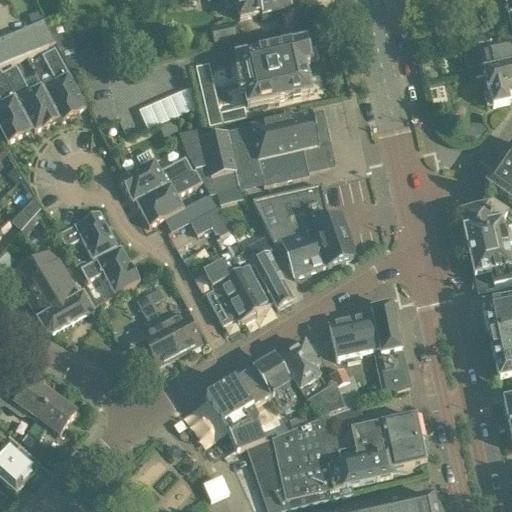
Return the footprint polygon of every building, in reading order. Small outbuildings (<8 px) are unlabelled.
[(225,0),(228,9),(231,8),(231,11),(236,10),(239,22),(261,17),(262,20),(288,14),(287,10),(294,9),(292,0),(225,0)] [(45,30),(55,48),(73,81),(103,74),(97,48),(76,54),(68,25),(45,30)] [(237,42),(233,27),(210,32),(213,47),(237,42)] [(45,30),(0,43),(0,70),(47,52),(47,51),(55,48),(45,30)] [(484,75),(511,68),(511,41),(508,42),(508,43),(478,50),(484,75)] [(304,45),(235,61),(239,77),(244,76),(248,94),(243,95),(246,111),(309,97),(309,94),(313,93),(309,76),(305,77),(304,76),(302,76),(300,69),(308,67),(304,45)] [(61,125),(86,111),(54,51),(41,59),(54,83),(42,90),(59,122),(61,125)] [(210,76),(208,67),(195,70),(197,79),(210,76)] [(511,68),(484,75),(482,75),(486,94),(482,95),(484,103),(490,102),(492,110),(508,107),(506,101),(511,100),(510,90),(511,89),(511,68)] [(59,122),(42,90),(40,87),(28,94),(15,69),(2,76),(32,133),(34,136),(59,122)] [(32,133),(2,76),(0,73),(0,134),(7,147),(32,133)] [(434,75),(424,78),(426,86),(436,83),(434,75)] [(212,84),(210,76),(197,79),(199,87),(212,84)] [(212,84),(199,87),(201,96),(214,93),(212,84)] [(144,128),(193,108),(185,88),(135,108),(144,128)] [(216,101),(214,93),(201,96),(203,104),(216,101)] [(217,110),(216,101),(203,104),(205,113),(217,110)] [(217,110),(205,113),(207,121),(219,118),(219,116),(217,110)] [(232,124),(230,114),(219,116),(219,118),(221,127),(232,124)] [(308,181),(307,174),(331,169),(319,116),(311,118),(313,131),(296,135),(297,137),(252,146),(253,148),(229,153),(226,135),(225,135),(225,136),(202,141),(200,133),(178,138),(185,157),(209,199),(215,198),(238,192),(262,186),(263,192),(308,181)] [(252,146),(297,137),(296,135),(313,131),(311,118),(310,116),(226,135),(229,153),(253,148),(252,146)] [(221,127),(219,118),(207,121),(209,130),(221,127)] [(452,126),(452,145),(453,145),(459,146),(463,146),(469,145),(472,144),(474,143),(474,138),(474,126),(452,126)] [(511,149),(503,161),(511,167),(511,149)] [(134,206),(192,175),(185,161),(160,175),(153,163),(152,163),(148,154),(136,161),(140,169),(118,182),(132,207),(134,206)] [(511,167),(503,161),(495,173),(494,175),(489,182),(488,183),(488,184),(485,188),(511,206),(511,167)] [(7,178),(14,187),(21,181),(14,172),(7,178)] [(148,231),(164,223),(183,212),(177,200),(202,187),(195,174),(192,175),(134,206),(148,231)] [(339,222),(326,227),(325,222),(328,221),(321,188),(252,204),(273,247),(280,244),(293,282),(326,271),(326,272),(353,262),(339,222)] [(241,205),(238,192),(215,198),(219,210),(241,205)] [(209,199),(183,212),(164,223),(171,236),(189,226),(217,212),(209,199)] [(33,202),(11,227),(21,235),(40,212),(33,202)] [(467,256),(510,247),(508,238),(503,239),(501,227),(501,226),(506,218),(492,209),(487,210),(487,209),(473,212),(459,217),(463,233),(462,233),(467,256)] [(230,236),(217,212),(189,226),(196,240),(211,232),(215,239),(218,238),(219,241),(230,236)] [(98,216),(58,238),(65,252),(80,244),(92,266),(117,252),(98,216)] [(247,250),(251,258),(247,260),(250,266),(276,313),(292,305),(267,258),(271,256),(263,241),(247,250)] [(511,250),(511,251),(510,247),(467,256),(473,282),(474,282),(477,296),(511,287),(511,250)] [(102,278),(113,299),(139,286),(120,250),(117,252),(92,266),(79,272),(87,286),(102,278)] [(24,300),(64,276),(51,254),(11,279),(24,300)] [(256,319),(269,311),(247,271),(228,282),(220,268),(215,258),(206,263),(211,272),(203,277),(213,295),(206,299),(223,331),(235,324),(237,329),(240,327),(240,328),(241,328),(245,329),(254,324),(255,320),(256,320),(256,319)] [(77,273),(79,272),(86,268),(85,265),(81,265),(75,268),(77,273)] [(78,299),(64,276),(24,300),(37,322),(36,323),(44,337),(52,340),(93,316),(82,297),(78,299)] [(157,294),(147,300),(151,308),(162,302),(157,294)] [(141,313),(151,308),(147,300),(137,305),(141,313)] [(511,303),(481,310),(488,339),(511,333),(511,303)] [(369,338),(396,332),(391,313),(387,310),(369,314),(371,319),(328,328),(336,365),(373,357),(369,338)] [(200,348),(184,318),(171,324),(168,318),(159,322),(178,360),(200,348)] [(178,360),(159,322),(151,327),(154,333),(142,340),(139,335),(123,343),(131,358),(134,357),(137,361),(148,355),(157,371),(178,360)] [(409,391),(396,332),(369,338),(373,357),(382,400),(409,391)] [(511,333),(488,339),(494,368),(511,363),(511,333)] [(334,389),(333,390),(326,394),(314,374),(319,371),(302,344),(276,360),(306,407),(319,423),(343,414),(334,389)] [(511,363),(494,368),(498,385),(511,381),(511,363)] [(252,373),(271,407),(272,406),(277,414),(283,415),(298,406),(273,365),(268,364),(252,373)] [(271,407),(252,373),(206,402),(226,436),(235,457),(245,453),(264,446),(262,441),(257,428),(272,419),(266,409),(271,407)] [(343,414),(359,409),(363,407),(352,379),(347,381),(343,373),(329,379),(333,390),(334,389),(343,414)] [(30,384),(25,391),(8,379),(0,387),(0,408),(5,407),(21,419),(24,418),(26,416),(36,423),(52,400),(30,384)] [(75,417),(52,400),(36,423),(59,439),(75,417)] [(511,402),(502,404),(511,450),(511,402)] [(343,414),(328,421),(331,431),(362,424),(359,409),(343,414)] [(379,452),(420,443),(415,419),(397,423),(395,419),(374,427),(374,428),(349,433),(353,452),(361,451),(361,454),(378,451),(379,452)] [(281,489),(283,500),(284,505),(350,490),(392,481),(391,475),(426,468),(420,443),(379,452),(378,451),(361,454),(361,451),(353,452),(336,455),(331,431),(328,421),(301,431),(285,437),(270,443),(273,455),(276,467),(278,478),(281,489)] [(286,424),(282,426),(285,437),(301,431),(298,425),(289,430),(286,424)] [(274,436),(262,441),(264,446),(270,443),(285,437),(282,426),(272,430),(274,436)] [(264,446),(245,453),(249,464),(273,455),(270,443),(264,446)] [(37,475),(7,449),(0,457),(0,487),(14,500),(37,475)] [(273,455),(249,464),(253,475),(276,467),(273,455)] [(278,478),(276,467),(253,475),(256,485),(278,478)] [(278,478),(256,485),(260,496),(281,489),(278,478)] [(283,500),(281,489),(260,496),(264,507),(283,500)] [(350,490),(284,505),(286,511),(295,511),(352,498),(350,490)] [(435,511),(433,499),(372,511),(435,511)] [(286,511),(284,505),(283,500),(264,507),(265,511),(286,511)]
